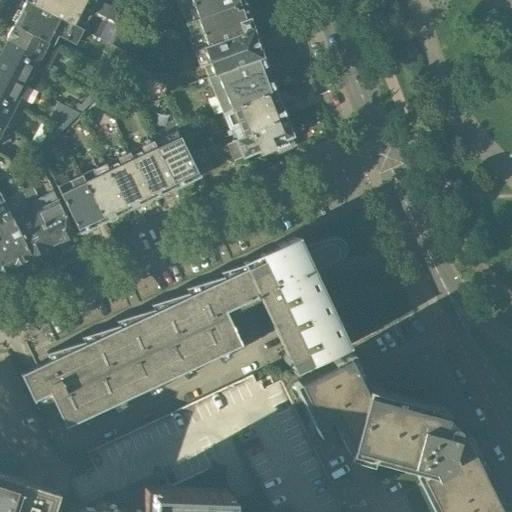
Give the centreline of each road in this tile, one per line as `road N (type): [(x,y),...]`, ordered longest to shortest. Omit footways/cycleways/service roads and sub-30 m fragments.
road 1 (residential): [(0,320),(27,319),(385,157)]
road 2 (secondary): [(324,0),(385,157)]
road 3 (secondary): [(441,285),(511,426)]
road 4 (secondary): [(385,157),(441,285)]
